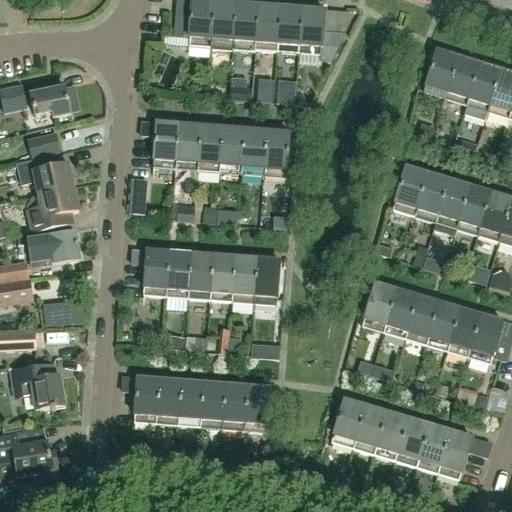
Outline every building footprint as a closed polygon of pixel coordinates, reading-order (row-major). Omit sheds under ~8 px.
[(213,52),(219,5),(191,3),(191,4),(177,3),(175,39),(187,40),(187,42),(189,42),(188,51),(213,52)] [(236,52),(241,7),(219,5),(213,52),(232,54),(232,52),(236,52)] [(257,53),(262,8),(241,7),(236,52),(257,53)] [(282,10),(262,8),(257,53),(279,55),(282,10)] [(302,11),(282,10),(279,55),(298,56),(302,11)] [(324,13),(302,11),(298,56),(319,58),(319,64),(330,64),(344,38),(335,37),(337,15),(324,14),(324,13)] [(445,102),(458,61),(436,54),(425,90),(423,95),(445,102)] [(479,67),(458,61),(445,102),(466,108),(479,67)] [(479,67),(466,108),(467,108),(464,118),(484,124),(500,74),(479,67)] [(511,107),(511,77),(500,74),(484,124),(484,125),(487,115),(508,121),(511,107)] [(0,102),(3,117),(27,112),(22,88),(0,92),(0,102)] [(64,90),(30,97),(35,120),(52,116),(53,121),(70,118),(70,116),(79,114),(74,91),(65,93),(64,90)] [(229,102),(249,104),(250,92),(230,90),(229,102)] [(258,94),(257,106),(272,107),(273,95),(258,94)] [(278,96),(277,107),(294,108),(295,97),(278,96)] [(296,97),(295,108),(306,109),(306,102),(303,97),(296,97)] [(173,173),(176,127),(156,126),(156,127),(142,125),(141,139),(155,140),(153,163),(153,171),(173,173)] [(176,127),(173,173),(197,174),(200,129),(176,127)] [(81,134),(83,142),(106,136),(103,128),(81,134)] [(222,131),(200,129),(197,174),(219,176),(222,131)] [(244,133),(222,131),(219,176),(241,178),(244,133)] [(244,133),(241,178),(262,180),(266,134),(244,133)] [(289,136),(266,134),(262,180),(285,181),(286,174),(289,136)] [(55,136),(27,143),(32,162),(60,155),(55,136)] [(461,143),(457,155),(473,160),(476,147),(461,143)] [(498,155),(494,167),(505,170),(509,158),(498,155)] [(41,161),(16,167),(21,188),(34,185),(37,198),(73,190),(68,167),(43,173),(41,161)] [(414,220),(427,177),(405,170),(394,206),(392,213),(414,220)] [(448,183),(427,177),(414,220),(435,226),(448,183)] [(448,183),(435,226),(436,227),(434,234),(454,240),(456,233),(469,190),(448,183)] [(73,190),(37,198),(30,200),(25,209),(31,237),(75,227),(73,215),(79,214),(73,190)] [(490,196),(469,190),(456,233),(477,239),(490,196)] [(490,196),(477,239),(498,246),(511,202),(490,196)] [(511,202),(498,246),(511,249),(511,202)] [(130,206),(129,218),(144,219),(145,207),(130,206)] [(177,209),(176,223),(180,223),(193,224),(194,210),(177,209)] [(206,210),(204,225),(215,226),(216,211),(206,210)] [(40,269),(52,267),(79,263),(75,236),(36,242),(40,269)] [(165,301),(169,256),(146,254),(146,255),(132,254),(131,267),(145,268),(144,291),(143,291),(143,299),(165,301)] [(192,257),(169,256),(165,301),(189,303),(192,257)] [(213,259),(192,257),(189,303),(209,304),(213,259)] [(234,261),(213,259),(209,304),(231,306),(234,261)] [(256,262),(234,261),(231,306),(253,307),(256,262)] [(423,270),(422,273),(438,277),(438,276),(441,266),(425,261),(423,270)] [(256,262),(253,307),(276,309),(277,301),(276,301),(279,264),(256,262)] [(0,286),(28,283),(25,265),(0,268),(0,286)] [(30,282),(28,283),(0,286),(0,309),(33,305),(30,282)] [(384,337),(396,293),(374,287),(364,323),(362,330),(384,337)] [(396,293),(384,337),(405,343),(417,300),(396,293)] [(439,306),(417,300),(405,343),(426,349),(439,306)] [(70,306),(72,328),(83,327),(81,305),(70,306)] [(460,312),(439,306),(426,349),(447,355),(460,312)] [(481,319),(460,312),(447,355),(467,361),(481,319)] [(502,325),(481,319),(467,361),(489,368),(492,361),(505,365),(511,339),(511,328),(502,325)] [(89,340),(89,329),(66,329),(66,340),(89,340)] [(35,334),(0,335),(0,351),(35,350),(35,334)] [(165,340),(164,352),(169,353),(180,353),(181,341),(165,340)] [(280,351),(260,349),(259,361),(279,363),(280,351)] [(55,368),(10,376),(14,401),(32,398),(35,414),(65,409),(60,380),(57,380),(55,368)] [(373,369),(370,380),(381,383),(383,376),(381,371),(373,369)] [(155,428),(159,383),(136,381),(136,382),(123,381),(122,395),(135,396),(133,418),(134,418),(134,426),(155,428)] [(181,384),(159,383),(155,428),(177,430),(181,384)] [(204,386),(181,384),(177,430),(201,431),(204,386)] [(415,384),(413,393),(424,396),(426,387),(415,384)] [(224,388),(204,386),(201,431),(221,433),(224,388)] [(224,388),(221,433),(243,435),(247,389),(224,388)] [(438,388),(435,398),(444,400),(447,391),(438,388)] [(266,436),(269,391),(247,389),(243,435),(266,436)] [(476,398),(472,411),(484,414),(488,402),(476,398)] [(352,453),(365,410),(344,403),(333,439),(331,446),(352,453)] [(386,416),(365,410),(352,453),(374,459),(386,416)] [(386,416),(374,459),(395,465),(407,422),(386,416)] [(429,428),(407,422),(395,465),(416,471),(429,428)] [(450,435),(429,428),(416,471),(437,478),(450,435)] [(471,441),(450,435),(437,478),(458,484),(460,477),(461,477),(467,455),(481,459),(484,446),(471,442),(471,441)] [(0,466),(13,464),(16,481),(40,477),(41,483),(59,480),(55,456),(48,458),(46,445),(19,450),(17,437),(0,439),(0,466)] [(209,465),(208,477),(218,478),(218,466),(209,465)] [(232,465),(231,476),(239,477),(240,465),(232,465)]
